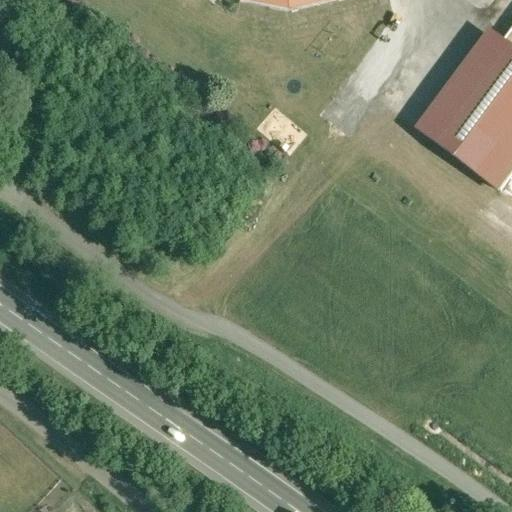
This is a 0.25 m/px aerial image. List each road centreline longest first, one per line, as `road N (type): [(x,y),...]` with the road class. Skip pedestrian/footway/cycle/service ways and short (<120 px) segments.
road 1 (secondary): [(0,305),(294,511)]
road 2 (residential): [(144,511),(0,390)]
road 3 (unknown): [(227,121),(264,78),(270,0)]
